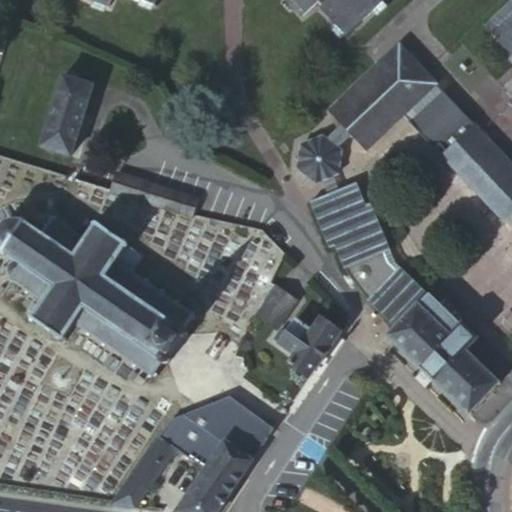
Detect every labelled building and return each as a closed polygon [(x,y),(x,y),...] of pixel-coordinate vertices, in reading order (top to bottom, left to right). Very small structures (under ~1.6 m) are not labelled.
[(284,0),(301,17),(318,1),(323,6),(320,9),(346,36),(383,0),(382,0),(284,0)] [(511,101),(509,104),(511,107),(511,1),(485,28),(511,56),(511,78),(503,87),(511,96),(511,101)] [(330,112),(366,149),(402,115),(434,84),(428,77),(431,73),(424,65),(419,69),(399,46),(330,112)] [(63,77),(41,147),(71,155),(93,86),(63,77)] [(443,92),(434,84),(402,115),(409,123),(443,92)] [(511,164),(443,92),(409,123),(433,149),(439,144),(447,152),(442,158),(503,222),(510,216),(511,213),(511,164)] [(315,189),(320,187),(333,181),(338,179),(344,155),(324,138),(301,148),(296,173),(315,189)] [(117,173),(110,193),(191,220),(198,199),(117,173)] [(320,187),(326,201),(334,197),(339,195),(333,181),(320,187)] [(390,253),(372,209),(366,211),(358,187),(339,195),(334,197),(326,201),(315,205),(334,251),(367,302),(394,328),(417,305),(427,294),(400,267),(395,274),(393,269),(388,266),(384,256),(390,253)] [(31,318),(63,340),(74,325),(151,377),(160,365),(166,366),(170,361),(169,356),(181,340),(185,340),(189,334),(187,329),(185,327),(195,314),(132,271),(142,256),(127,247),(129,244),(97,223),(84,240),(50,217),(47,216),(44,215),(42,215),(40,216),(39,217),(37,218),(35,222),(35,225),(35,227),(36,229),(40,232),(34,229),(31,227),(23,221),(19,220),(16,219),(14,219),(12,219),(7,222),(4,223),(1,225),(0,227),(0,250),(4,254),(19,265),(12,262),(8,264),(5,268),(4,270),(4,273),(5,275),(42,303),(31,318)] [(295,302),(269,284),(252,316),(275,332),(295,302)] [(394,328),(388,334),(386,338),(468,415),(498,383),(417,305),(394,328)] [(308,377),(340,331),(320,318),(311,330),(295,320),(285,334),(279,343),(294,353),(288,364),(308,377)] [(279,343),(285,334),(280,330),(273,339),(279,343)] [(217,511),(274,428),(229,396),(170,420),(157,437),(176,450),(206,470),(176,511),(217,511)] [(176,450),(157,437),(114,500),(112,506),(134,508),(176,450)]
